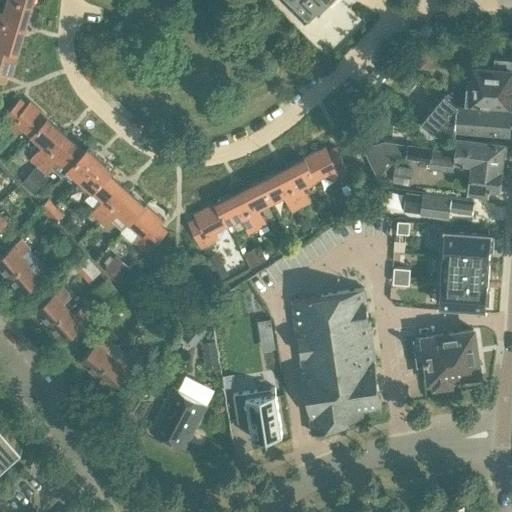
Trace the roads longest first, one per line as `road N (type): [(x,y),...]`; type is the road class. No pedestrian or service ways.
road 1 (residential): [(67,0),(71,65),(88,96),(140,140),(186,158),(221,155),(273,130),(399,14),(481,0)]
road 2 (residential): [(263,511),(309,475),(362,455),(504,437)]
road 3 (residential): [(99,460),(0,350)]
